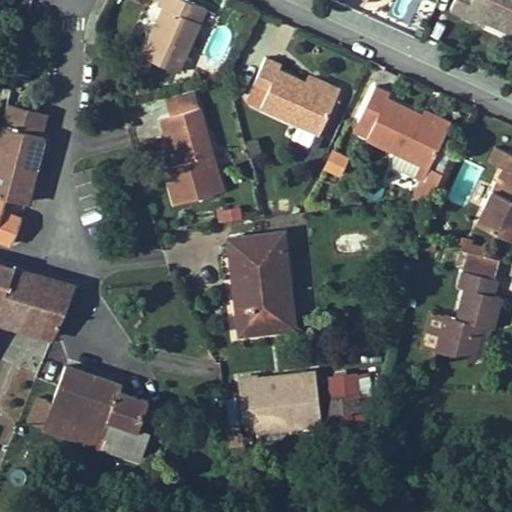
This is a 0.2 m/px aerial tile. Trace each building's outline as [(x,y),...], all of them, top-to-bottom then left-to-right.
[(160,0),(158,4),(163,6),(151,32),(141,54),(142,55),(153,60),(178,71),(207,8),(188,0),(160,0)] [(511,32),(511,0),(454,0),(450,9),(465,15),(467,11),(486,20),(511,32)] [(163,6),(158,4),(152,1),(140,27),(151,32),(163,6)] [(467,11),(465,15),(484,24),(486,20),(467,11)] [(153,60),(142,55),(137,65),(148,70),(153,60)] [(253,83),(268,90),(261,105),(320,133),(337,96),(311,84),(278,70),(281,64),(265,57),(253,83)] [(337,96),(341,88),(315,76),(311,84),(337,96)] [(250,100),(261,105),(268,90),(253,83),(248,94),(250,100)] [(370,127),(366,136),(395,150),(392,157),(393,166),(396,167),(409,173),(420,179),(427,165),(429,166),(448,127),(422,115),(387,98),(389,92),(375,85),(357,121),(370,127)] [(170,115),(199,106),(194,89),(165,97),(170,115)] [(39,133),(44,113),(11,104),(6,124),(39,133)] [(164,167),(175,203),(223,189),(199,106),(170,115),(161,117),(165,135),(173,133),(181,162),(174,164),(164,167)] [(422,115),(448,127),(450,122),(424,110),(422,115)] [(370,127),(357,121),(353,130),(366,136),(370,127)] [(6,124),(2,123),(0,130),(0,238),(11,242),(21,218),(2,210),(7,196),(26,201),(44,134),(39,133),(6,124)] [(165,135),(174,164),(181,162),(173,133),(165,135)] [(251,155),(261,153),(257,138),(247,141),(251,155)] [(511,153),(495,146),(489,160),(502,167),(477,222),(511,237),(511,153)] [(326,167),(328,168),(339,173),(347,157),(333,151),(326,167)] [(403,185),(409,173),(396,167),(390,179),(403,185)] [(321,181),(330,186),(337,172),(328,168),(321,181)] [(432,169),(426,181),(436,185),(442,174),(432,169)] [(421,179),(418,198),(431,197),(436,185),(426,181),(426,182),(421,179)] [(238,217),(237,207),(223,208),(224,218),(238,217)] [(235,288),(240,332),(274,328),(271,305),(292,303),(284,231),(241,236),(247,287),(235,288)] [(241,236),(229,237),(235,288),(247,287),(241,236)] [(469,250),(472,242),(472,240),(461,237),(459,247),(469,250)] [(435,251),(437,242),(422,239),(420,247),(435,251)] [(469,250),(485,254),(487,246),(472,242),(469,250)] [(498,278),(495,278),(500,258),(470,251),(465,270),(463,269),(459,286),(465,287),(457,317),(445,314),(435,350),(475,360),(475,359),(484,325),(491,327),(493,327),(501,296),(494,294),(498,278)] [(0,294),(4,296),(14,267),(0,263),(0,294)] [(75,285),(14,267),(4,296),(0,294),(0,319),(54,336),(75,285)] [(274,328),(294,326),(292,303),(271,305),(274,328)] [(421,346),(435,350),(445,314),(430,310),(421,346)] [(484,325),(475,359),(482,361),(491,327),(484,325)] [(329,347),(328,338),(321,339),(322,348),(329,347)] [(168,416),(155,411),(145,408),(148,400),(119,390),(121,384),(65,365),(52,402),(44,425),(43,426),(139,458),(147,434),(161,440),(168,416)] [(265,421),(293,417),(302,424),(322,422),(316,370),(281,374),(281,380),(275,384),(272,380),(258,381),(258,376),(257,374),(238,377),(242,415),(259,429),(265,421)] [(357,393),(357,370),(328,370),(328,394),(357,393)] [(281,374),(258,376),(258,381),(272,380),(275,384),(281,380),(281,374)] [(225,396),(226,406),(236,405),(235,395),(225,396)] [(44,425),(52,402),(38,396),(28,419),(44,425)] [(359,396),(325,400),(328,425),(362,421),(359,396)] [(265,421),(259,429),(302,424),(293,417),(265,421)]
